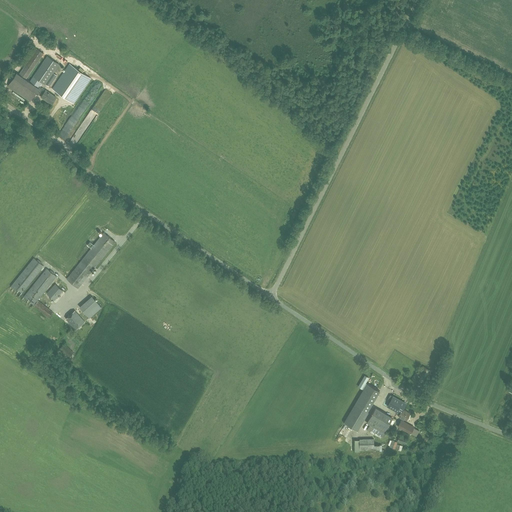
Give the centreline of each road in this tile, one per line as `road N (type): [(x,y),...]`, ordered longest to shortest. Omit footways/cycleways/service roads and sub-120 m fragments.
road 1 (unclassified): [(0,101),(99,181),(270,297)]
road 2 (unclassified): [(270,297),(418,0)]
road 3 (unclassified): [(511,437),(433,406),(270,297)]
